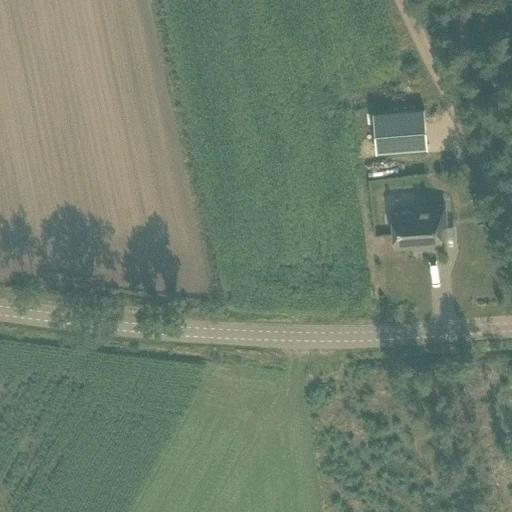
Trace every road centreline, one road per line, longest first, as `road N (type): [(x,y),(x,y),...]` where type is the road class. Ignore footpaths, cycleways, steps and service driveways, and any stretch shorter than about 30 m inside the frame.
road 1 (tertiary): [(0,307),(236,337),(511,323)]
road 2 (unclassified): [(410,0),(511,205)]
